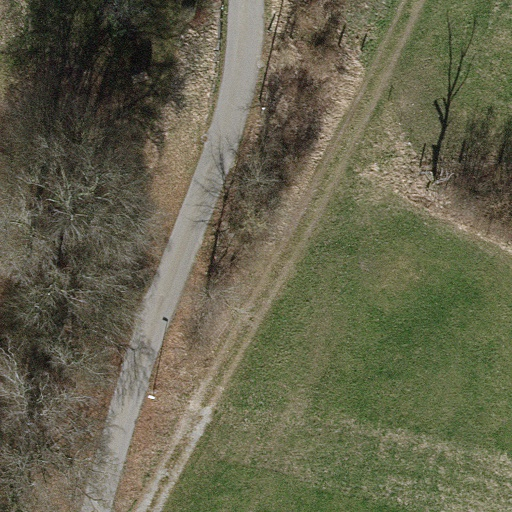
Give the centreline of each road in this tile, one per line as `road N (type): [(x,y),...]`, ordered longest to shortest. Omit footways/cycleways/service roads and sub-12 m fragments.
road 1 (track): [(139,511),(321,186),(411,0)]
road 2 (residential): [(93,511),(119,403),(226,117),(243,0)]
road 3 (track): [(54,511),(123,233),(86,0)]
